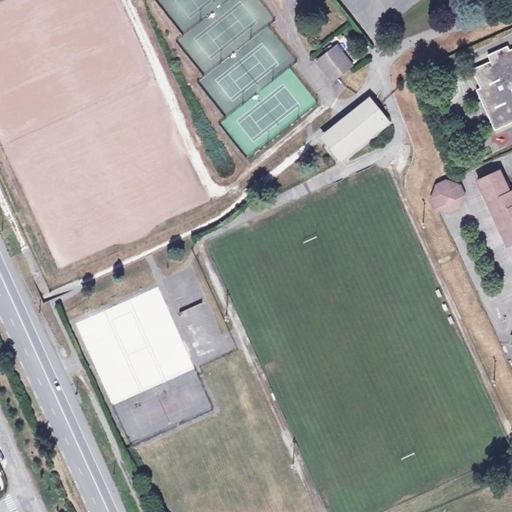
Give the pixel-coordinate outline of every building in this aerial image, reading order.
[(335,48),(317,63),(334,83),(338,80),(353,68),(335,48)] [(511,53),(510,55),(508,50),(489,58),(491,63),(473,71),(481,92),(478,93),(495,132),(511,124),(511,53)] [(345,157),(384,124),(375,112),(369,106),(330,139),(345,157)] [(511,346),(511,195),(509,197),(498,174),(479,183),(508,248),(511,246),(511,344),(511,347),(511,346)] [(446,217),(456,212),(462,200),(457,188),(445,183),(434,188),(429,201),(434,212),(446,217)] [(118,303),(151,386),(192,370),(159,287),(118,303)] [(196,321),(201,335),(217,329),(206,302),(181,312),(186,325),(196,321)]
